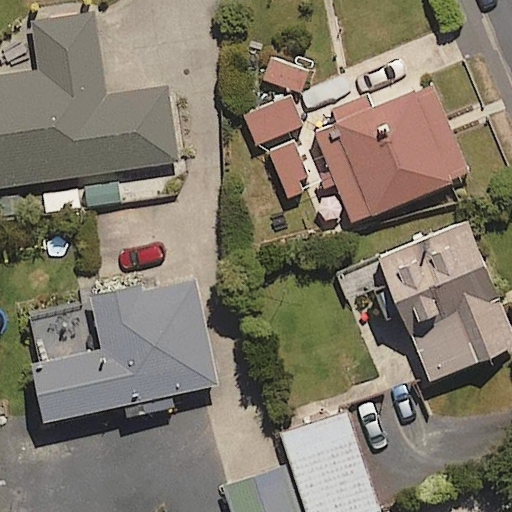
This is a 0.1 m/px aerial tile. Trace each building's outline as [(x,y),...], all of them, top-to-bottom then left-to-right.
[(106,90),(95,6),(31,15),(38,64),(0,69),(0,179),(179,155),(169,81),(106,90)] [(309,66),(272,49),(262,72),(299,89),(309,66)] [(367,86),(333,99),(338,111),(315,120),(352,215),(470,169),(433,75),(372,98),(367,86)] [(303,122),(289,89),(245,107),(259,140),(303,122)] [(295,134),(270,143),(285,187),(311,178),(295,134)] [(511,348),(511,325),(471,220),(380,256),(393,290),(387,293),(400,329),(409,326),(430,381),(511,348)] [(173,408),(171,397),(218,388),(196,278),(89,299),(99,348),(33,361),(44,422),(121,407),(123,418),(173,408)] [(0,469),(15,467),(5,409),(0,409),(0,469)] [(379,511),(345,411),(280,433),(306,511),(379,511)] [(294,511),(281,469),(222,488),(229,511),(294,511)]
